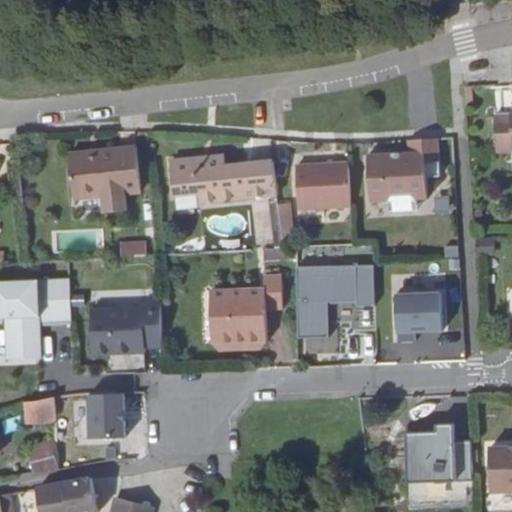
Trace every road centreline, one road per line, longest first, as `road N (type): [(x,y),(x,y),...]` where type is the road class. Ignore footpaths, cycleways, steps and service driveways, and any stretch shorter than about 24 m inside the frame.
road 1 (residential): [(0,113),(288,85),(511,32)]
road 2 (residential): [(189,411),(231,382),(511,368)]
